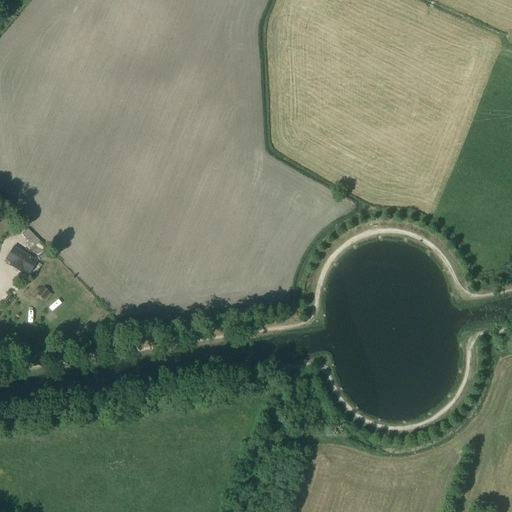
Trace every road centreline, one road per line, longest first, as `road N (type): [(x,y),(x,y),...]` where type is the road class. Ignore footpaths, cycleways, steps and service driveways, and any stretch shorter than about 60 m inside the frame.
road 1 (track): [(0,416),(314,363),(355,416),(405,429),(453,402),(475,337),(511,330)]
road 2 (track): [(511,291),(466,296),(433,248),(379,233),(350,242),(329,263),(315,314),(303,326),(0,373)]
